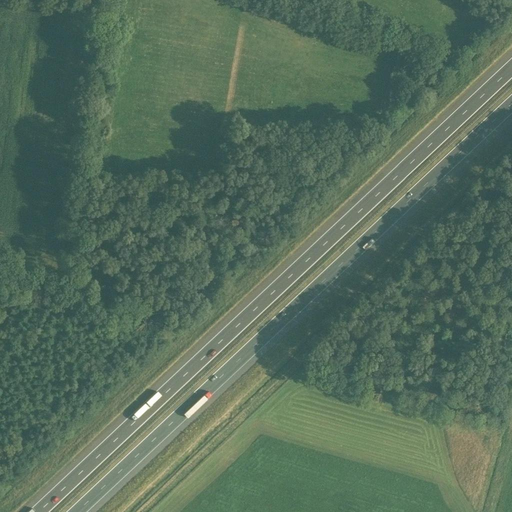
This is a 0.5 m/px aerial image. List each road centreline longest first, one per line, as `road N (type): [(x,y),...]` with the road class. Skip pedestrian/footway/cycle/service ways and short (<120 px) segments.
road 1 (motorway): [(511,66),(35,511)]
road 2 (motorway): [(75,511),(511,99)]
